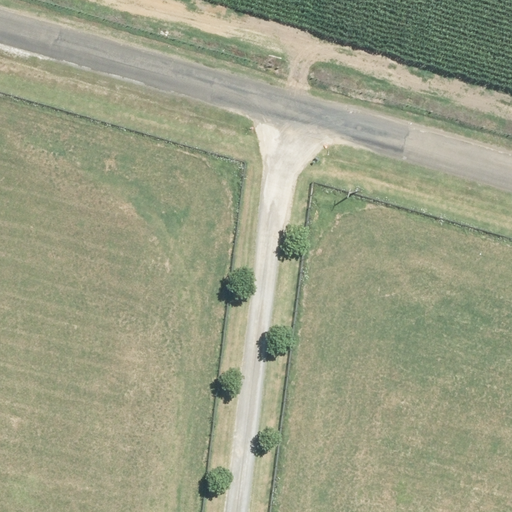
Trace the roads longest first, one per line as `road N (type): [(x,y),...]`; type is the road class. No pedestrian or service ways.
road 1 (unclassified): [(0,31),(511,177)]
road 2 (track): [(243,511),(293,115)]
